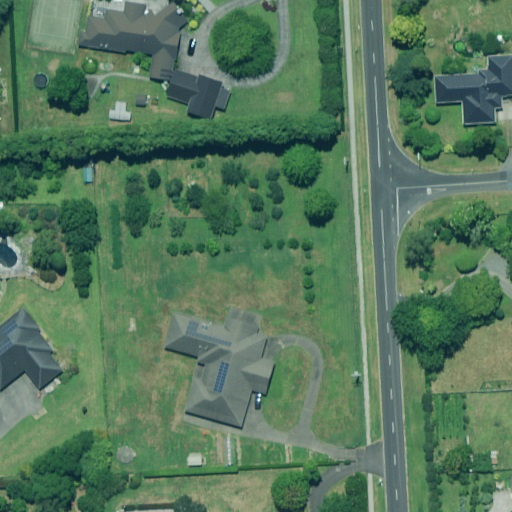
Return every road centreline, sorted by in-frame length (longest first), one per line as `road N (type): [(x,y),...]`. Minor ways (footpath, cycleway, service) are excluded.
road 1 (residential): [(382,189),(398,511)]
road 2 (residential): [(371,0),(382,189)]
road 3 (residential): [(382,189),(511,180)]
